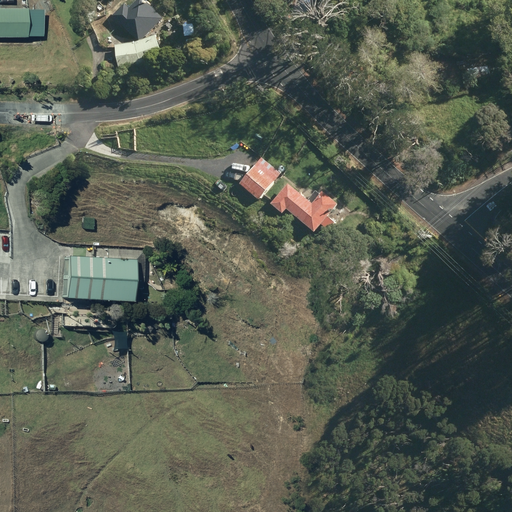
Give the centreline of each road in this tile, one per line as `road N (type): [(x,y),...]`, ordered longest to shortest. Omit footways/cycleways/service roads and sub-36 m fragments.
road 1 (residential): [(272,56),(137,107),(0,111)]
road 2 (tertiary): [(272,56),(331,123),(455,227)]
